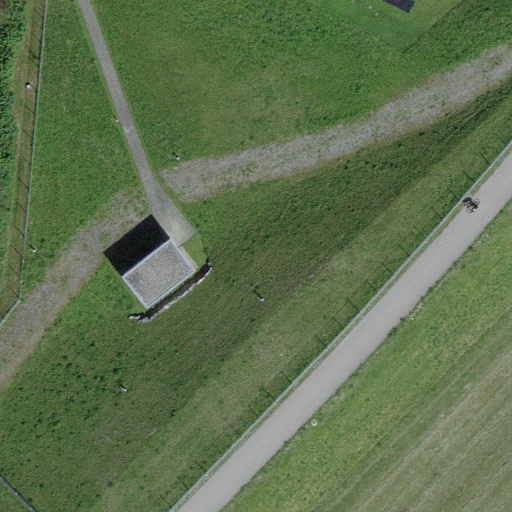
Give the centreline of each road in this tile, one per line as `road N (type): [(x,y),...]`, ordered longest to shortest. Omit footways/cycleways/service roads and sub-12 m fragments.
road 1 (track): [(511,175),(434,268),(199,511)]
road 2 (track): [(194,231),(168,193),(91,0)]
